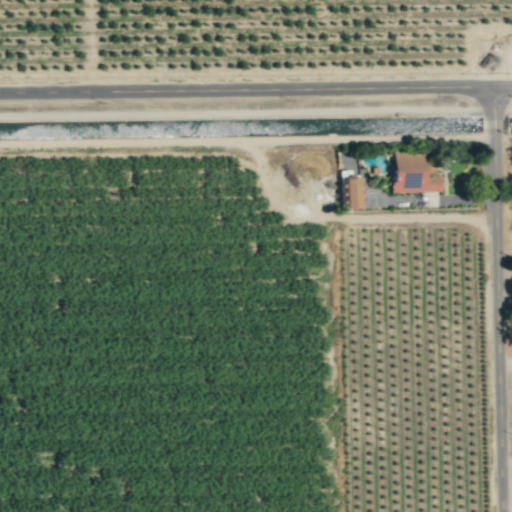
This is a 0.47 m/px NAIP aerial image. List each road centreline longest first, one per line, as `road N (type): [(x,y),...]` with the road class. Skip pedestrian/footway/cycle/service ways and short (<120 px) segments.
road 1 (residential): [(0,92),(511,89)]
road 2 (residential): [(505,511),(497,89)]
